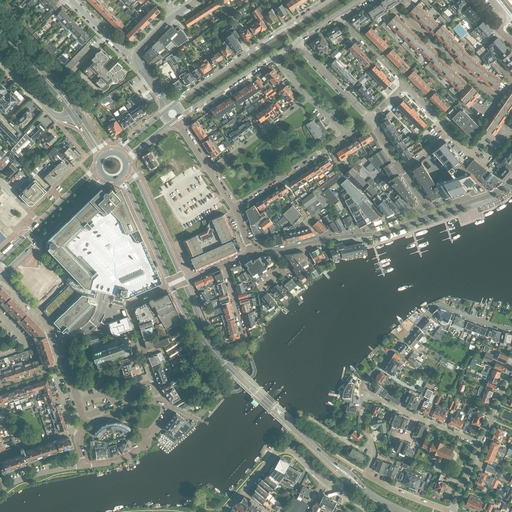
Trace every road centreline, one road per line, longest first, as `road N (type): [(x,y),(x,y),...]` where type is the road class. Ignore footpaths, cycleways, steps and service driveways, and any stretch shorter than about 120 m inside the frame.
road 1 (unknown): [(101,281),(104,297),(140,258),(123,219),(85,218),(72,236),(99,272)]
road 2 (residential): [(363,392),(438,303),(511,329)]
road 3 (tertiary): [(331,0),(173,104)]
road 4 (tertiary): [(202,335),(140,184),(124,168)]
road 5 (tertiary): [(120,175),(202,335)]
road 6 (tertiary): [(202,335),(330,461)]
road 7 (unclassified): [(84,424),(52,330),(1,275)]
road 8 (residential): [(429,215),(377,233),(274,250)]
road 9 (unclassified): [(499,99),(390,0)]
road 10 (tertiary): [(1,275),(103,175)]
road 11 (unclassified): [(234,206),(347,134)]
road 12 (residential): [(479,443),(363,392)]
road 13 (unclassified): [(308,98),(209,169)]
